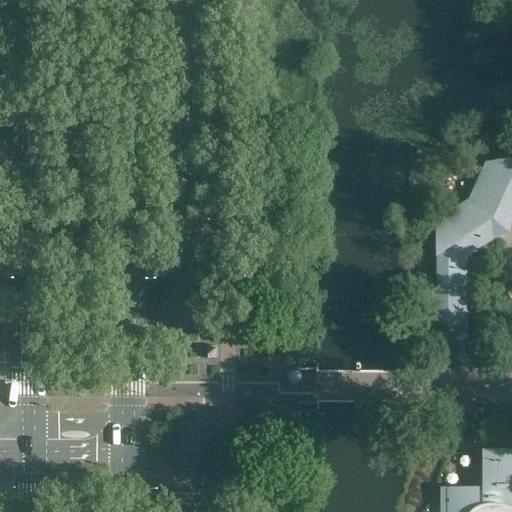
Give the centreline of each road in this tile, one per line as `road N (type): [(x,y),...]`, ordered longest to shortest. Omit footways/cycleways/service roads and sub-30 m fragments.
road 1 (secondary): [(26,0),(26,440)]
road 2 (secondary): [(128,439),(133,0)]
